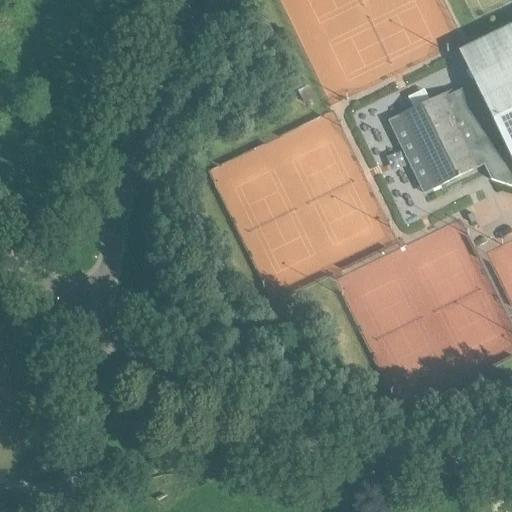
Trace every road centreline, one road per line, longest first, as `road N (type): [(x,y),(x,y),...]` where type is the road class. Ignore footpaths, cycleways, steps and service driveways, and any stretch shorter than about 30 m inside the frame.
road 1 (unclassified): [(511,469),(333,460),(97,319)]
road 2 (tertiary): [(97,319),(129,158),(186,0)]
road 3 (tertiary): [(75,511),(97,319)]
